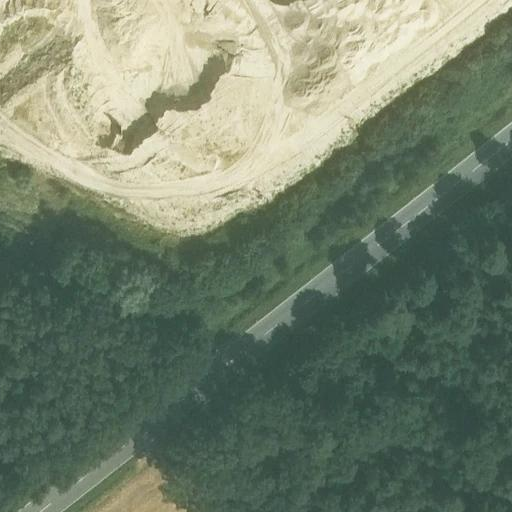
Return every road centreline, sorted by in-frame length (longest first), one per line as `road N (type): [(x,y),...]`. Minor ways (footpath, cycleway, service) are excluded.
road 1 (primary): [(39,511),(511,139)]
road 2 (track): [(511,410),(273,326)]
